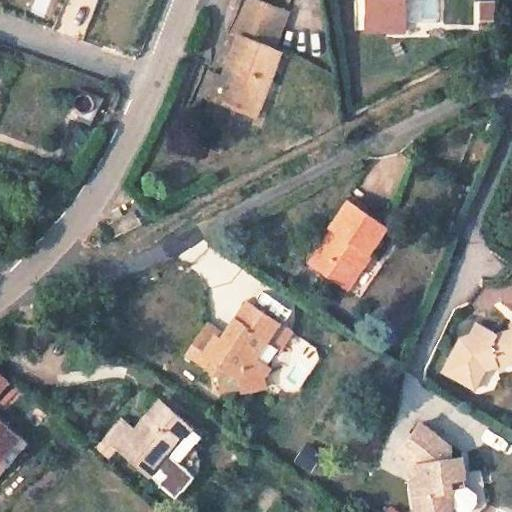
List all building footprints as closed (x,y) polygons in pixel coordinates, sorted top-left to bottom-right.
[(222,77),(213,98),(255,114),(280,51),(273,48),(286,12),(255,0),(241,0),(229,33),(238,36),(226,65),(233,68),(229,80),(222,77)] [(365,0),(365,20),(403,20),(403,17),(403,0),(365,0)] [(403,0),(403,17),(415,17),(415,0),(403,0)] [(491,0),(477,0),(477,19),(492,19),(491,0)] [(226,65),(222,77),(229,80),(233,68),(226,65)] [(209,71),(200,93),(213,98),(222,77),(209,71)] [(78,86),(65,112),(89,123),(102,97),(78,86)] [(340,281),(360,251),(363,253),(383,225),(348,201),(308,259),(340,281)] [(133,208),(104,223),(110,237),(140,222),(133,208)] [(360,251),(340,281),(346,285),(367,255),(363,253),(360,251)] [(204,327),(186,354),(221,376),(221,388),(242,388),(242,392),(263,391),(262,376),(268,367),(254,357),(265,339),(272,343),(284,324),(248,300),(235,319),(242,324),(228,343),(222,339),(204,327)] [(235,319),(222,339),(228,343),(242,324),(235,319)] [(511,328),(496,333),(476,322),(470,332),(460,335),(448,357),(460,364),(453,376),(473,387),(483,368),(494,364),(495,367),(511,361),(511,328)] [(284,324),(272,343),(278,348),(291,329),(284,324)] [(448,357),(442,370),(453,376),(460,364),(448,357)] [(0,389),(10,378),(0,368),(0,389)] [(105,434),(120,447),(159,481),(162,477),(172,466),(164,459),(176,443),(186,451),(199,435),(160,401),(148,415),(152,417),(139,433),(135,429),(120,418),(105,434)] [(148,415),(135,429),(139,433),(152,417),(148,415)] [(420,422),(399,449),(416,462),(418,473),(412,479),(415,510),(418,511),(447,511),(453,504),(450,479),(465,477),(462,455),(451,457),(449,444),(420,422)] [(0,454),(15,438),(0,423),(0,454)] [(508,451),(511,437),(490,431),(487,445),(508,451)] [(120,447),(105,434),(97,444),(112,457),(120,447)] [(176,443),(164,459),(172,466),(180,457),(186,451),(176,443)] [(311,471),(322,453),(304,443),(293,461),(311,471)] [(202,476),(180,457),(172,466),(162,477),(184,497),(202,476)] [(468,502),(465,477),(450,479),(453,504),(468,502)]
